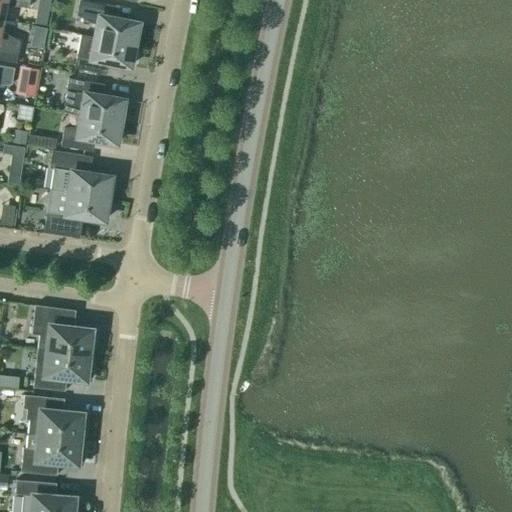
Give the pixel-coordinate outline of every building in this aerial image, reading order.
[(0,0),(0,19),(1,20),(3,8),(18,7),(19,0),(0,0)] [(95,38),(136,46),(139,31),(137,31),(138,24),(108,18),(111,6),(80,0),(79,0),(76,16),(97,25),(95,38)] [(48,12),(36,10),(34,22),(46,24),(48,12)] [(0,24),(1,20),(0,19),(0,60),(15,63),(20,42),(0,32),(0,24)] [(133,61),(136,46),(95,38),(92,50),(78,51),(74,69),(97,73),(100,62),(130,67),(131,60),(133,61)] [(25,53),(22,66),(38,69),(41,56),(25,53)] [(0,86),(11,85),(14,69),(0,66),(0,86)] [(38,70),(27,68),(25,78),(36,80),(38,70)] [(80,116),(122,123),(125,108),(122,107),(123,100),(94,95),(96,83),(68,79),(65,96),(82,104),(80,116)] [(119,137),(122,123),(80,116),(78,127),(64,129),(60,147),(84,151),(86,139),(116,144),(117,137),(119,137)] [(28,132),(15,130),(12,143),(25,146),(28,132)] [(41,148),(54,150),(56,139),(42,137),(41,148)] [(52,151),(49,172),(53,174),(50,191),(68,194),(109,200),(112,185),(109,185),(110,177),(81,173),(83,156),(52,151)] [(7,183),(18,185),(20,174),(8,172),(7,183)] [(48,207),(44,234),(71,238),(74,217),(104,221),(105,214),(107,214),(109,200),(68,194),(50,191),(48,207)] [(12,213),(0,211),(0,212),(0,227),(14,230),(16,215),(12,214),(12,213)] [(36,355),(87,361),(89,345),(94,346),(96,331),(73,329),(75,311),(34,306),(31,335),(39,336),(36,355)] [(86,365),(87,361),(36,355),(33,388),(64,391),(65,390),(59,389),(60,377),(90,380),(91,366),(86,365)] [(40,421),(38,435),(78,439),(79,429),(85,430),(86,415),(57,412),(58,400),(63,401),(64,399),(24,395),(23,409),(26,410),(25,420),(40,421)] [(38,435),(27,434),(26,448),(23,448),(20,472),(56,476),(56,474),(50,474),(52,462),(81,464),(83,450),(77,449),(78,439),(38,435)] [(23,495),(21,511),(77,511),(78,499),(49,497),(50,485),(55,485),(55,484),(16,481),(14,495),(23,495)]
